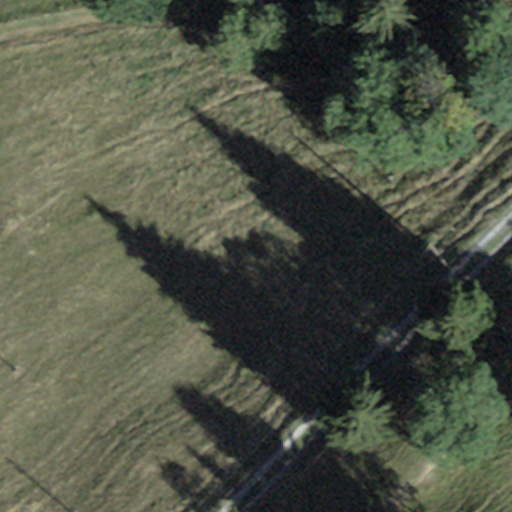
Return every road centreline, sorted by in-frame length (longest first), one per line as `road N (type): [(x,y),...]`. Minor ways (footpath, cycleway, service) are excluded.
road 1 (unclassified): [(236,511),(511,226)]
road 2 (track): [(0,34),(118,14),(336,0)]
